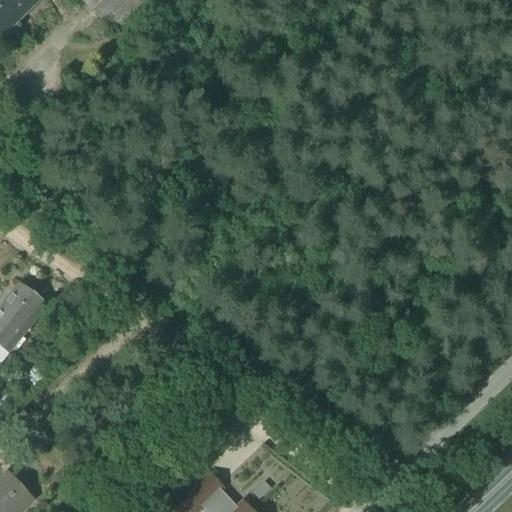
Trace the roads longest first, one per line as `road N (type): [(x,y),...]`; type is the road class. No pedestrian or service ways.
road 1 (track): [(367,499),(0,221)]
road 2 (unclassified): [(511,362),(367,499)]
